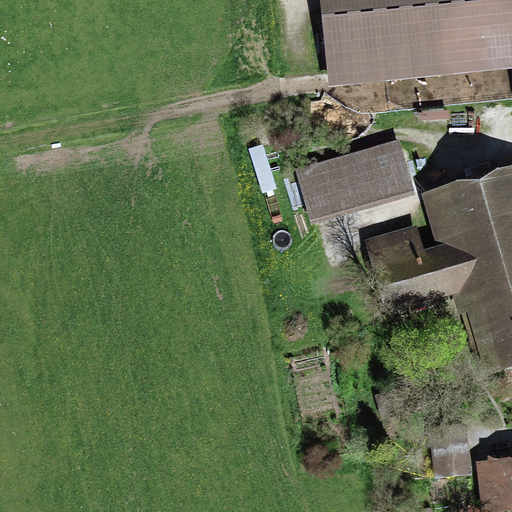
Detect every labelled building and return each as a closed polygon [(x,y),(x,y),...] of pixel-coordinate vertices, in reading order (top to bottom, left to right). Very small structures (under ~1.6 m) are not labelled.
[(511,0),(319,0),(329,87),(511,69),(511,74),(511,0)] [(395,148),(303,173),(311,202),(403,177),(395,148)] [(511,178),(427,201),(440,249),(425,253),(435,290),(455,285),(477,365),(511,355),(511,178)] [(413,233),(373,243),(389,304),(429,294),(413,233)] [(404,391),(378,398),(384,419),(410,412),(404,391)] [(460,433),(435,435),(438,472),(463,470),(460,433)] [(511,466),(484,469),(489,511),(511,509),(511,466)]
